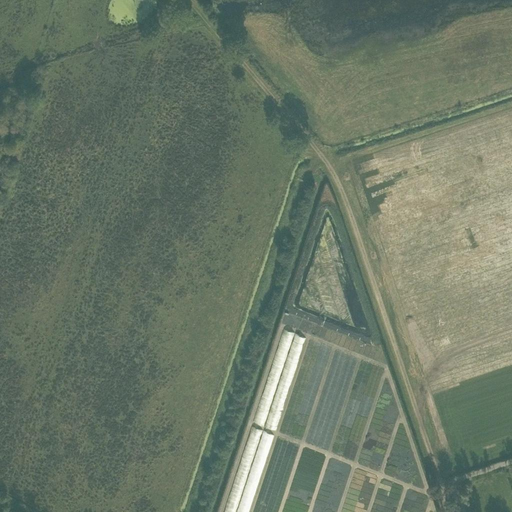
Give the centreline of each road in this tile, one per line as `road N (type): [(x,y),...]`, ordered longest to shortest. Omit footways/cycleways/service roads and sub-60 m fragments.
road 1 (track): [(324,159),(452,511)]
road 2 (track): [(189,0),(324,159)]
